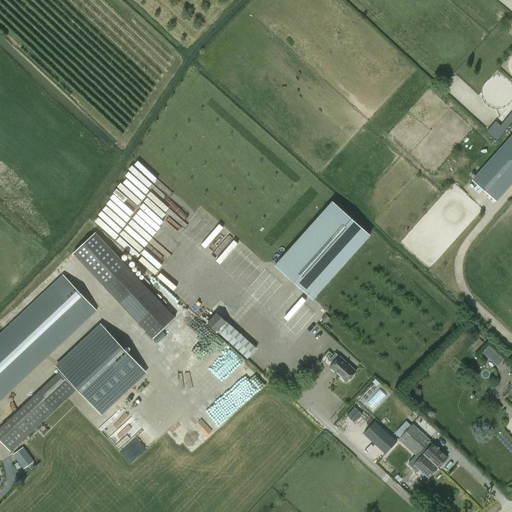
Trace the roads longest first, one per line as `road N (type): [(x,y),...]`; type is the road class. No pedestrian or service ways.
road 1 (unknown): [(423,511),(320,416),(265,337),(144,226)]
road 2 (unclassified): [(511,346),(463,301),(458,274),(465,250),(511,201)]
